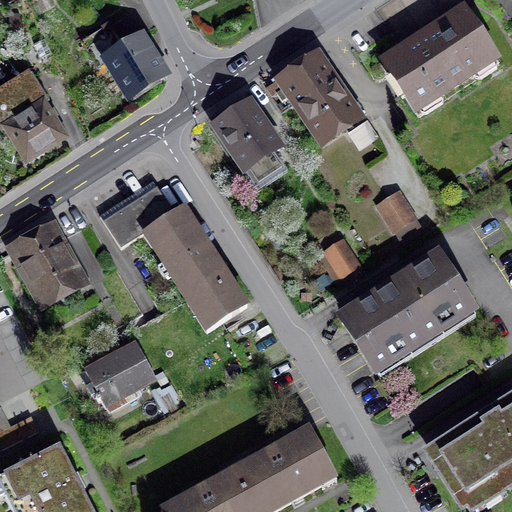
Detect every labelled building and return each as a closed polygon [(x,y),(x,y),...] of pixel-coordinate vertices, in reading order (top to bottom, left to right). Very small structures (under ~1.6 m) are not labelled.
[(463,12),(382,65),(415,115),(496,63),(463,12)] [(143,39),(97,66),(123,110),(169,83),(143,39)] [(317,61),(282,84),(286,90),(277,96),(282,104),(291,98),(322,144),(366,115),(339,75),(332,81),(317,61)] [(68,140),(25,79),(0,96),(0,135),(25,171),(68,140)] [(250,105),(215,128),(256,190),(283,172),(272,156),(280,151),(250,105)] [(144,236),(174,216),(153,184),(100,218),(121,250),(144,236)] [(415,220),(399,195),(378,208),(394,234),(415,220)] [(174,216),(144,236),(207,334),(247,309),(184,210),(174,216)] [(52,232),(15,253),(43,306),(81,285),(52,232)] [(359,268),(342,243),(325,254),(342,279),(359,268)] [(438,260),(343,322),(376,373),(471,311),(438,260)] [(137,346),(85,374),(104,409),(156,380),(137,346)] [(511,401),(429,455),(463,508),(511,476),(511,401)] [(31,419),(0,433),(0,447),(36,430),(31,419)] [(309,432),(236,473),(257,511),(276,511),(336,480),(309,432)] [(58,452),(0,480),(0,492),(9,511),(86,511),(74,486),(58,452)] [(257,511),(236,473),(163,511),(257,511)]
